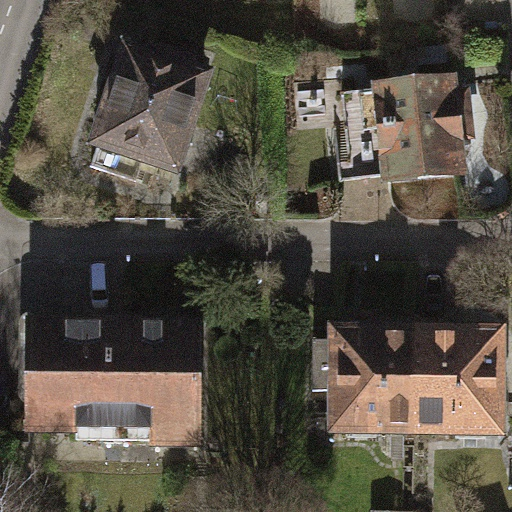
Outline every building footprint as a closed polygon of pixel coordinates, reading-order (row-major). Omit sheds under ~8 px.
[(218,66),(123,35),(86,147),(102,152),(98,163),(129,172),(133,163),(181,179),(218,66)] [(374,82),(343,85),(352,179),(384,176),(400,175),(464,168),(455,74),(391,80),(374,82)] [(200,317),(26,315),(24,444),(204,444),(200,317)] [(511,324),(420,325),(420,433),(508,437),(511,324)] [(420,433),(420,325),(346,325),(331,325),(314,325),(314,392),(329,392),(329,433),(420,433)]
